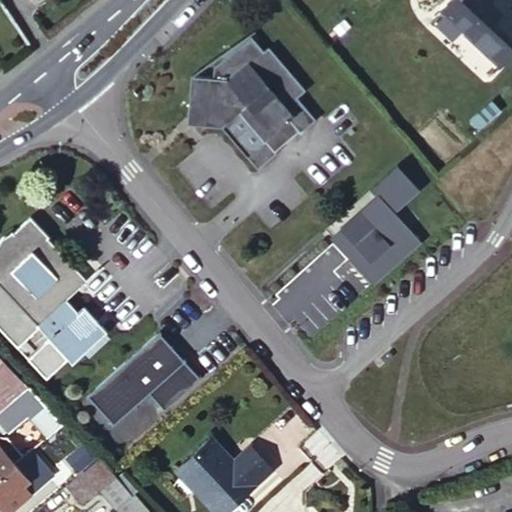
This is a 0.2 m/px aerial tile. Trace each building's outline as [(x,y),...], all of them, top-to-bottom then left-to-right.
[(511,0),(449,0),(445,5),(502,59),(511,48),(511,0)] [(193,70),(191,99),(200,100),(208,108),(207,118),(222,120),(260,162),(278,147),(276,145),(267,134),(289,115),(299,125),(301,127),(316,114),(303,99),(298,103),(292,96),(303,85),(267,43),(262,46),(249,32),(215,61),(215,71),(193,70)] [(200,100),(191,99),(189,117),(207,118),(208,108),(200,100)] [(276,145),(299,125),(289,115),(267,134),(276,145)] [(357,247),(377,270),(424,227),(396,197),(422,173),(401,150),(375,174),(382,182),(345,216),(348,219),(366,238),(357,247)] [(77,268),(80,265),(33,211),(0,240),(0,275),(1,276),(3,275),(41,318),(40,319),(75,355),(109,324),(85,298),(79,303),(69,292),(79,283),(76,280),(75,277),(75,272),(77,268)] [(339,228),(357,247),(366,238),(348,219),(339,228)] [(88,274),(80,265),(77,268),(75,272),(75,277),(76,280),(79,283),(88,274)] [(162,406),(198,374),(156,328),(84,392),(111,421),(147,389),(162,406)] [(0,378),(0,407),(28,384),(0,354),(0,374),(2,377),(0,378)] [(28,384),(0,407),(0,417),(7,425),(26,409),(47,434),(64,420),(28,384)] [(0,432),(0,442),(2,441),(17,459),(23,454),(5,433),(0,432)] [(192,488),(213,511),(224,511),(238,500),(273,470),(251,445),(232,462),(227,456),(229,454),(212,435),(176,467),(181,475),(171,484),(182,497),(192,488)] [(0,442),(0,451),(10,464),(17,459),(2,441),(0,442)] [(0,472),(10,464),(0,451),(0,472)] [(101,485),(117,503),(132,490),(101,453),(67,481),(84,500),(101,485)] [(17,459),(10,464),(22,478),(28,472),(17,459)] [(10,464),(0,472),(0,493),(9,505),(30,487),(22,478),(10,464)] [(30,487),(9,505),(15,511),(24,511),(40,499),(30,487)] [(156,511),(135,488),(132,490),(117,503),(116,504),(122,511),(156,511)]
